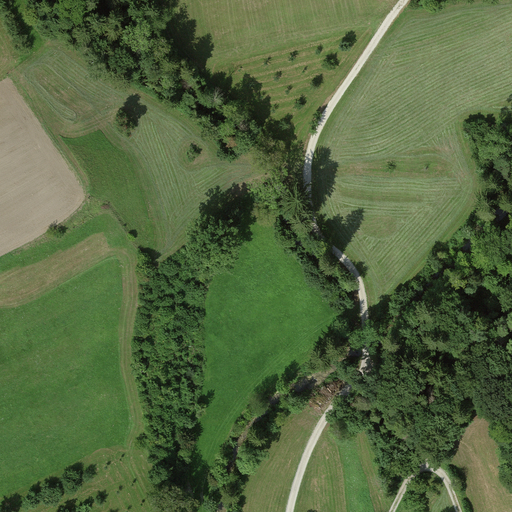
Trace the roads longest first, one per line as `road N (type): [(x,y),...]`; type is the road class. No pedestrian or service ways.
road 1 (track): [(368,373),(366,288),(316,230),(308,174),(322,126),(407,0)]
road 2 (track): [(289,511),(302,464),(357,381),(398,355),(467,280),(511,245)]
road 3 (track): [(416,470),(511,366)]
